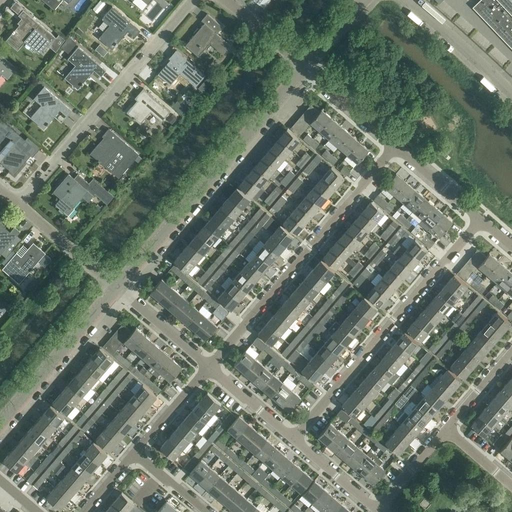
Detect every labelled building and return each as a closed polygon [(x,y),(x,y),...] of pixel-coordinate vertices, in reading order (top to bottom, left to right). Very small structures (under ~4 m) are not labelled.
[(43,0),(54,9),(60,3),(56,0),(65,0),(69,2),(70,0),(43,0)] [(511,0),(482,0),(475,7),(511,45),(511,0)] [(109,25),(99,38),(112,49),(114,47),(116,45),(116,44),(123,36),(121,35),(126,29),(135,36),(140,30),(112,7),(102,19),(109,25)] [(9,36),(6,40),(17,50),(25,41),(39,53),(41,50),(43,52),(49,45),(56,37),(23,9),(18,15),(25,20),(20,25),(19,24),(14,30),(12,32),(9,36)] [(204,23),(185,45),(198,56),(209,43),(222,54),(230,45),(217,33),(222,27),(207,13),(201,20),(204,23)] [(60,35),(53,44),(58,48),(66,39),(60,35)] [(75,42),(69,37),(65,41),(66,42),(71,46),(75,42)] [(357,48),(361,44),(356,39),(352,43),(357,48)] [(107,50),(99,43),(95,48),(103,54),(107,50)] [(75,65),(64,78),(72,84),(73,87),(75,87),(78,89),(81,85),(81,86),(83,83),(89,76),(87,75),(92,69),(101,76),(106,70),(78,46),(67,59),(75,65)] [(195,87),(205,75),(176,50),(169,58),(170,59),(157,74),(170,85),(180,73),(195,87)] [(7,79),(16,67),(0,53),(0,76),(2,74),(7,79)] [(207,77),(203,81),(209,86),(212,81),(207,77)] [(53,115),(58,109),(67,116),(72,110),(44,86),(33,99),(41,105),(30,117),(43,129),(46,125),(47,126),(49,123),(54,116),(53,115)] [(134,98),(137,101),(135,103),(134,103),(126,112),(133,118),(132,118),(134,120),(135,119),(140,124),(150,112),(161,122),(170,111),(143,88),(134,98)] [(310,104),(306,109),(315,117),(319,112),(310,104)] [(302,114),(311,121),(315,117),(306,109),(302,114)] [(321,109),(319,112),(315,117),(311,121),(310,122),(311,122),(320,130),(331,118),(321,109)] [(302,114),(298,118),(307,126),(311,122),(310,122),(311,121),(302,114)] [(176,120),(176,119),(171,116),(171,115),(167,120),(172,124),(176,120)] [(1,118),(0,119),(0,143),(3,146),(0,149),(0,161),(14,174),(30,155),(32,157),(41,147),(39,146),(32,140),(28,136),(25,139),(1,118)] [(298,118),(294,123),(303,131),(307,126),(298,118)] [(331,118),(320,130),(329,138),(340,126),(331,118)] [(299,136),(303,131),(294,123),(290,128),(299,136)] [(329,138),(325,143),(334,151),(339,146),(350,134),(340,126),(329,138)] [(99,142),(90,153),(98,160),(97,161),(99,162),(100,162),(118,178),(135,159),(139,163),(142,159),(138,155),(139,154),(108,128),(102,136),(103,137),(105,138),(101,143),(99,142)] [(279,138),(292,149),(300,140),(287,129),(279,138)] [(303,139),(309,144),(313,139),(307,134),(303,139)] [(359,142),(350,134),(339,146),(348,154),(359,142)] [(271,147),(284,158),(292,149),(279,138),(271,147)] [(319,143),(313,139),(309,144),(314,149),(319,143)] [(368,150),(359,142),(348,154),(357,162),(368,150)] [(271,147),(263,157),(276,168),(280,171),(288,162),(284,158),(271,147)] [(321,155),(327,159),(331,154),(326,149),(321,155)] [(306,152),(301,157),(306,162),(311,156),(306,152)] [(337,159),(331,154),(327,159),(333,164),(337,159)] [(255,166),(268,177),(276,168),(263,157),(255,166)] [(301,168),(306,162),(301,157),(296,163),(301,168)] [(313,158),(309,164),(314,168),(318,163),(313,158)] [(309,164),(303,170),(309,174),(314,168),(309,164)] [(340,171),(346,176),(350,170),(345,165),(340,171)] [(247,175),(260,186),(268,177),(255,166),(247,175)] [(331,167),(323,176),(336,187),(344,178),(331,167)] [(290,170),(285,176),(291,180),(295,175),(290,170)] [(385,186),(394,194),(405,181),(396,173),(385,186)] [(68,215),(74,208),(73,207),(82,197),(88,201),(93,195),(94,194),(107,204),(114,196),(93,178),(89,183),(79,175),(75,180),(68,175),(54,192),(61,198),(56,204),(60,208),(58,209),(63,213),(64,212),(68,215)] [(238,185),(251,196),(260,186),(247,175),(238,185)] [(286,186),(291,180),(285,176),(280,182),(286,186)] [(323,176),(315,185),(328,196),(336,187),(323,176)] [(297,177),(293,182),(298,187),(303,181),(297,177)] [(405,181),(394,194),(404,202),(415,189),(405,181)] [(293,182),(288,188),(293,192),(298,187),(293,182)] [(315,185),(307,195),(320,206),(328,196),(315,185)] [(250,199),(237,188),(229,197),(242,209),(250,199)] [(274,189),(269,195),(275,199),(279,193),(274,189)] [(415,189),(404,202),(413,210),(424,197),(415,189)] [(383,208),(387,202),(378,194),(374,200),(383,208)] [(270,205),(275,199),(269,195),(264,200),(270,205)] [(281,195),(277,201),(282,205),(287,200),(281,195)] [(307,195),(299,204),(312,215),(320,206),(307,195)] [(234,218),(242,209),(229,197),(221,206),(234,218)] [(424,197),(413,210),(423,218),(434,205),(424,197)] [(277,201),(272,207),(277,211),(282,205),(277,201)] [(371,201),(363,211),(376,222),(380,225),(388,216),(384,212),(372,202),(371,201)] [(393,208),(387,202),(383,208),(389,213),(393,208)] [(299,204),(291,213),(304,224),(312,215),(299,204)] [(423,218),(419,222),(428,230),(443,213),(434,205),(423,218)] [(221,206),(213,215),(226,227),(234,218),(221,206)] [(264,211),(260,208),(252,217),(256,220),(264,211)] [(368,231),(376,222),(363,211),(355,220),(368,231)] [(259,223),(263,226),(271,217),(267,213),(259,223)] [(283,223),(296,234),(304,224),(291,213),(283,223)] [(443,213),(428,230),(438,238),(441,234),(452,222),(443,213)] [(396,219),(401,224),(406,219),(400,214),(396,219)] [(226,227),(213,215),(205,224),(219,236),(226,227)] [(248,230),(256,220),(252,217),(244,226),(248,230)] [(401,224),(407,229),(412,224),(406,219),(401,224)] [(355,220),(347,229),(360,240),(368,231),(355,220)] [(0,252),(1,253),(6,257),(7,256),(12,250),(20,241),(15,237),(17,235),(20,231),(15,227),(9,233),(4,229),(5,227),(0,223),(0,252)] [(255,235),(263,226),(259,223),(251,232),(255,235)] [(205,224),(197,233),(211,245),(219,236),(205,224)] [(390,224),(385,230),(390,234),(395,228),(390,224)] [(294,236),(281,225),(273,235),(286,246),(294,236)] [(248,230),(244,226),(236,235),(240,239),(248,230)] [(339,239),(352,250),(360,240),(347,229),(339,239)] [(385,240),(390,234),(385,230),(380,235),(385,240)] [(397,230),(392,236),(398,240),(403,235),(397,230)] [(420,240),(425,234),(419,230),(415,235),(420,240)] [(251,232),(243,241),(247,244),(255,235),(251,232)] [(211,245),(197,233),(189,243),(203,254),(211,245)] [(409,234),(401,243),(402,244),(420,259),(428,250),(415,239),(409,234)] [(420,240),(430,248),(434,242),(425,234),(420,240)] [(240,239),(236,235),(229,244),(232,248),(240,239)] [(278,255),(286,246),(273,235),(265,244),(278,255)] [(393,246),(398,240),(392,236),(388,242),(393,246)] [(339,239),(331,248),(344,259),(352,250),(339,239)] [(235,250),(239,253),(247,244),(243,241),(235,250)] [(10,260),(2,269),(19,283),(32,268),(34,269),(39,263),(37,262),(45,253),(33,242),(28,248),(25,252),(26,253),(22,258),(21,257),(16,252),(16,253),(10,260)] [(374,242),(369,248),(374,253),(379,247),(374,242)] [(189,243),(182,252),(195,263),(203,254),(189,243)] [(401,243),(392,253),(394,255),(398,258),(411,269),(420,259),(402,244),(401,243)] [(232,248),(229,244),(221,254),(225,257),(232,248)] [(265,244),(257,253),(270,264),(278,255),(265,244)] [(323,258),(335,269),(344,259),(331,248),(323,258)] [(374,253),(369,248),(364,254),(369,258),(374,253)] [(381,249),(376,255),(381,260),(387,253),(381,249)] [(482,261),(486,257),(477,249),(473,254),(482,261)] [(235,250),(228,259),(231,263),(239,253),(235,250)] [(195,263),(182,252),(174,261),(187,273),(195,263)] [(270,264),(257,253),(249,262),(262,273),(270,264)] [(486,257),(482,261),(479,266),(488,274),(499,261),(489,253),(486,257)] [(225,257),(221,254),(213,263),(217,266),(225,257)] [(473,254),(469,259),(478,266),(479,266),(482,261),(473,254)] [(377,265),(381,260),(376,255),(372,260),(377,265)] [(398,258),(390,268),(403,279),(411,269),(398,258)] [(220,268),(224,272),(231,263),(228,259),(220,268)] [(478,266),(469,259),(465,263),(474,271),(478,266)] [(313,269),(326,281),(334,271),(321,260),(313,269)] [(358,261),(353,267),(358,272),(363,265),(358,261)] [(499,261),(488,274),(497,282),(508,269),(499,261)] [(249,262),(241,271),(254,282),(262,273),(249,262)] [(213,263),(205,272),(209,275),(217,266),(213,263)] [(465,263),(461,268),(470,276),(474,271),(465,263)] [(173,265),(170,269),(179,277),(183,273),(173,265)] [(353,277),(358,272),(353,267),(348,272),(353,277)] [(365,267),(360,273),(365,278),(371,272),(365,267)] [(212,278),(216,281),(224,272),(220,268),(212,278)] [(403,279),(390,268),(382,277),(395,288),(403,279)] [(457,273),(466,281),(470,276),(461,268),(457,273)] [(313,269),(305,278),(318,290),(323,294),(331,285),(326,281),(313,269)] [(511,272),(508,269),(497,282),(507,290),(511,283),(511,272)] [(254,282),(241,271),(234,280),(246,291),(254,282)] [(209,275),(205,272),(197,281),(201,284),(209,275)] [(183,273),(179,277),(188,285),(192,281),(183,273)] [(361,283),(365,278),(360,273),(356,279),(361,283)] [(446,284),(459,295),(467,286),(454,274),(446,284)] [(382,277),(375,286),(388,297),(395,288),(382,277)] [(204,287),(208,290),(216,281),(212,278),(204,287)] [(297,288),(311,299),(318,290),(305,278),(297,288)] [(162,279),(150,292),(159,300),(171,287),(162,279)] [(469,284),(475,289),(479,283),(474,279),(469,284)] [(234,280),(226,290),(239,300),(246,291),(234,280)] [(344,280),(336,289),(340,293),(348,283),(344,280)] [(192,281),(188,285),(198,293),(201,288),(192,281)] [(485,288),(479,283),(475,289),(481,294),(485,288)] [(438,293),(451,304),(459,295),(446,284),(438,293)] [(342,295),(346,298),(354,288),(350,285),(342,295)] [(388,297),(375,286),(367,295),(379,306),(388,297)] [(171,287),(159,300),(169,308),(180,294),(171,287)] [(201,288),(198,293),(207,301),(210,296),(201,288)] [(289,297),(303,308),(311,299),(297,288),(289,297)] [(340,293),(336,289),(328,298),(332,302),(340,293)] [(239,300),(226,290),(218,299),(231,310),(239,300)] [(19,292),(13,299),(20,305),(21,305),(26,299),(19,292)] [(430,302),(444,314),(451,304),(438,293),(430,302)] [(180,294),(169,308),(178,316),(189,302),(180,294)] [(488,300),(494,305),(498,299),(493,294),(488,300)] [(338,307),(346,298),(342,295),(335,304),(338,307)] [(478,295),(470,304),(473,307),(481,298),(478,295)] [(210,296),(207,301),(216,308),(219,304),(210,296)] [(282,306),(295,317),(303,308),(289,297),(282,306)] [(364,297),(356,306),(369,318),(377,308),(364,297)] [(324,311),(332,302),(328,298),(321,308),(324,311)] [(504,304),(498,299),(494,305),(499,309),(504,304)] [(2,304),(11,312),(14,308),(5,300),(2,304)] [(476,309),(479,312),(487,303),(484,300),(476,309)] [(189,302),(178,316),(187,324),(198,310),(189,302)] [(436,323),(444,314),(430,302),(422,311),(436,323)] [(219,304),(216,308),(213,312),(222,320),(229,312),(219,304)] [(335,304),(327,313),(331,316),(338,307),(335,304)] [(473,307),(470,304),(462,314),(465,316),(473,307)] [(287,326),(295,317),(282,306),(274,315),(287,326)] [(362,327),(369,318),(356,306),(348,315),(362,327)] [(317,320),(324,311),(321,308),(313,317),(317,320)] [(468,318),(471,321),(479,312),(476,309),(468,318)] [(198,310),(187,324),(196,331),(208,318),(198,310)] [(428,332),(436,323),(422,311),(415,320),(428,332)] [(465,316),(462,314),(459,311),(451,320),(454,323),(457,325),(465,316)] [(498,312),(489,321),(503,333),(511,323),(498,312)] [(323,325),(331,316),(327,313),(319,322),(323,325)] [(279,335),(287,326),(274,315),(266,324),(279,335)] [(348,315),(340,325),(354,336),(362,327),(348,315)] [(309,329),(317,320),(313,317),(305,326),(309,329)] [(208,318),(196,331),(205,339),(217,326),(208,318)] [(460,328),(463,330),(471,321),(468,318),(460,328)] [(420,341),(428,332),(415,320),(407,330),(420,341)] [(336,321),(328,330),(333,334),(346,345),(354,336),(340,325),(336,321)] [(495,342),(503,333),(489,321),(482,330),(495,342)] [(319,322),(311,331),(315,334),(323,325),(319,322)] [(457,325),(454,323),(447,332),(450,334),(457,325)] [(122,324),(118,328),(128,336),(132,332),(122,324)] [(271,345),(279,335),(266,324),(258,333),(271,345)] [(309,329),(305,326),(297,335),(301,338),(309,329)] [(136,327),(132,332),(128,336),(124,341),(133,349),(145,335),(136,327)] [(118,328),(114,333),(124,341),(128,336),(118,328)] [(452,337),(455,339),(463,330),(460,328),(452,337)] [(487,351),(495,342),(482,330),(474,339),(487,351)] [(303,340),(307,343),(315,334),(311,331),(303,340)] [(405,332),(397,341),(410,353),(418,343),(405,332)] [(114,333),(110,337),(120,345),(124,341),(114,333)] [(333,334),(325,343),(338,354),(346,345),(333,334)] [(154,343),(145,335),(133,349),(142,357),(154,343)] [(293,347),(301,338),(297,335),(289,344),(293,347)] [(110,337),(107,342),(116,350),(120,345),(110,337)] [(257,337),(253,342),(262,350),(263,349),(267,345),(257,337)] [(444,346),(447,348),(455,339),(452,337),(444,346)] [(474,339),(466,348),(479,360),(487,351),(474,339)] [(303,340),(295,349),(299,353),(307,343),(303,340)] [(402,362),(410,353),(397,341),(389,350),(402,362)] [(433,344),(429,349),(431,350),(434,353),(442,343),(439,341),(435,346),(433,344)] [(112,354),(116,350),(107,342),(103,346),(112,354)] [(142,357),(151,365),(163,351),(154,343),(142,357)] [(330,363),(338,354),(325,343),(317,352),(330,363)] [(285,357),(293,347),(289,344),(281,353),(285,357)] [(267,345),(263,349),(272,357),(276,353),(267,345)] [(250,346),(234,364),(243,372),(255,359),(259,354),(250,346)] [(439,358),(447,348),(444,346),(436,355),(439,358)] [(113,360),(100,348),(92,357),(105,369),(113,360)] [(472,369),(479,360),(466,348),(458,358),(472,369)] [(287,359),(291,362),(299,353),(295,349),(287,359)] [(125,359),(116,350),(112,354),(122,362),(125,359)] [(389,350),(381,360),(399,375),(399,376),(407,366),(402,362),(389,350)] [(157,377),(160,373),(172,359),(163,351),(151,365),(157,369),(153,373),(157,377)] [(317,352),(309,361),(323,373),(330,363),(317,352)] [(281,364),(285,360),(276,353),(272,357),(281,364)] [(432,355),(429,353),(421,362),(424,365),(432,355)] [(105,369),(92,357),(84,366),(98,378),(105,369)] [(434,357),(426,367),(429,369),(437,360),(434,357)] [(464,378),(472,369),(458,358),(450,367),(464,378)] [(134,366),(125,359),(122,362),(131,370),(134,366)] [(160,373),(170,380),(170,381),(182,367),(172,359),(160,373)] [(255,359),(243,372),(253,380),(264,366),(255,359)] [(291,372),(294,368),(285,360),(281,364),(291,372)] [(386,380),(391,384),(399,375),(381,360),(373,369),(386,380)] [(315,382),(323,373),(309,361),(301,370),(315,382)] [(424,365),(421,362),(413,371),(416,374),(424,365)] [(98,378),(84,366),(76,375),(90,387),(98,378)] [(134,366),(131,370),(140,378),(143,374),(147,370),(143,366),(139,371),(134,366)] [(262,388),(273,374),(264,366),(253,380),(262,388)] [(419,376),(422,379),(429,369),(426,367),(419,376)] [(123,368),(115,377),(119,380),(127,371),(123,368)] [(291,372),(300,380),(303,376),(294,368),(291,372)] [(373,369),(365,378),(379,389),(386,380),(373,369)] [(448,369),(440,379),(454,390),(462,381),(448,369)] [(413,371),(405,380),(408,383),(416,374),(413,371)] [(121,382),(125,385),(133,376),(129,373),(121,382)] [(140,378),(149,386),(152,382),(143,374),(140,378)] [(282,382),(273,374),(262,388),(271,395),(282,382)] [(76,375),(68,384),(82,396),(87,401),(95,392),(90,387),(76,375)] [(300,380),(309,388),(313,384),(303,376),(300,380)] [(414,388),(422,379),(419,376),(411,385),(414,388)] [(119,380),(115,377),(107,386),(111,389),(119,380)] [(282,382),(271,395),(280,403),(291,390),(296,384),(287,377),(282,382)] [(357,387),(371,398),(379,389),(365,378),(357,387)] [(432,388),(446,399),(454,390),(440,379),(432,388)] [(502,388),(511,396),(511,380),(510,379),(502,388)] [(138,380),(130,389),(135,393),(149,405),(157,396),(138,380)] [(408,383),(405,380),(397,389),(400,392),(408,383)] [(114,391),(117,394),(125,385),(121,382),(114,391)] [(162,390),(152,382),(149,386),(158,394),(162,390)] [(82,396),(68,384),(60,393),(74,405),(82,396)] [(411,385),(403,394),(408,399),(416,390),(414,388),(411,385)] [(103,399),(111,389),(107,386),(99,395),(103,399)] [(357,387),(350,396),(363,408),(371,398),(357,387)] [(400,392),(397,389),(395,387),(387,396),(389,398),(392,401),(400,392)] [(438,408),(446,399),(432,388),(424,397),(438,408)] [(511,396),(502,388),(494,397),(508,409),(511,404),(511,396)] [(289,411),(301,398),(291,390),(280,403),(289,411)] [(106,400),(109,404),(117,394),(114,391),(106,400)] [(213,413),(221,404),(207,392),(199,402),(213,413)] [(60,393),(52,403),(72,419),(80,410),(74,405),(60,393)] [(141,415),(149,405),(135,393),(127,403),(141,415)] [(400,408),(408,399),(403,394),(395,403),(398,406),(400,408)] [(95,408),(103,399),(99,395),(92,404),(95,408)] [(355,417),(363,408),(350,396),(342,405),(355,417)] [(430,418),(438,408),(424,397),(417,406),(430,418)] [(500,418),(508,409),(494,397),(487,406),(500,418)] [(392,401),(389,398),(382,408),(385,410),(392,401)] [(98,409),(102,413),(109,404),(106,400),(98,409)] [(411,401),(403,410),(404,411),(422,427),(430,418),(417,406),(411,401)] [(199,402),(191,411),(209,426),(217,417),(213,413),(199,402)] [(141,415),(127,403),(119,412),(133,424),(141,415)] [(390,415),(398,406),(395,403),(387,412),(390,415)] [(88,417),(95,408),(92,404),(84,413),(88,417)] [(50,405),(42,414),(56,426),(64,417),(50,405)] [(487,406),(479,415),(492,427),(500,418),(487,406)] [(385,410),(382,408),(374,417),(377,419),(385,410)] [(90,419),(94,422),(102,413),(98,409),(90,419)] [(336,415),(346,422),(348,420),(350,417),(341,409),(336,415)] [(191,411),(184,420),(197,431),(202,435),(209,426),(191,411)] [(404,411),(396,420),(401,424),(414,436),(422,427),(404,411)] [(119,412),(111,421),(125,433),(133,424),(119,412)] [(235,416),(231,412),(222,422),(227,425),(235,416)] [(382,424),(390,415),(387,412),(379,422),(382,424)] [(80,426),(88,417),(84,413),(76,423),(80,426)] [(48,435),(56,426),(42,414),(34,423),(48,435)] [(227,429),(237,437),(248,423),(239,415),(227,429)] [(484,437),(492,427),(479,415),(471,425),(484,437)] [(350,417),(348,420),(357,428),(360,425),(350,417)] [(377,419),(374,417),(366,426),(369,429),(377,419)] [(82,428),(86,431),(94,422),(90,419),(82,428)] [(184,420),(176,429),(189,441),(197,431),(184,420)] [(111,421),(103,430),(117,442),(125,433),(111,421)] [(219,434),(227,425),(222,422),(215,431),(219,434)] [(330,422),(318,436),(327,444),(339,430),(330,422)] [(374,434),(382,424),(379,422),(371,431),(374,434)] [(34,423),(27,432),(41,444),(48,435),(34,423)] [(257,431),(248,423),(237,437),(246,445),(257,431)] [(407,445),(414,436),(401,424),(393,433),(407,445)] [(78,428),(74,425),(66,434),(70,438),(78,428)] [(360,425),(357,428),(366,436),(369,433),(360,425)] [(511,428),(511,427),(503,436),(506,439),(511,431),(511,428)] [(168,438),(181,450),(189,441),(176,429),(168,438)] [(72,440),(76,443),(84,434),(80,430),(72,440)] [(117,442),(103,430),(95,439),(109,451),(117,442)] [(339,430),(327,444),(336,452),(348,438),(339,430)] [(215,431),(207,440),(211,443),(219,434),(215,431)] [(246,445),(255,453),(266,439),(257,431),(246,445)] [(33,453),(41,444),(27,432),(19,442),(33,453)] [(369,433),(366,436),(375,443),(378,440),(369,433)] [(399,454),(407,445),(393,433),(385,443),(399,454)] [(62,447),(70,438),(66,434),(58,444),(62,447)] [(506,439),(503,436),(501,434),(493,443),(498,448),(506,439)] [(500,450),(509,458),(511,455),(511,436),(500,450)] [(160,447),(173,459),(181,450),(168,438),(160,447)] [(357,446),(348,438),(336,452),(345,460),(357,446)] [(224,451),(228,447),(218,439),(215,443),(224,451)] [(275,447),(266,439),(255,453),(264,460),(275,447)] [(64,449),(68,452),(76,443),(72,440),(64,449)] [(211,443),(207,440),(199,449),(203,452),(211,443)] [(378,440),(375,443),(384,451),(387,448),(378,440)] [(19,442),(11,451),(25,463),(33,453),(19,442)] [(93,442),(85,451),(99,463),(107,454),(93,442)] [(62,447),(58,444),(50,453),(54,456),(62,447)] [(210,449),(219,457),(222,453),(213,445),(210,449)] [(357,446),(345,460),(355,468),(366,454),(357,446)] [(233,459),(237,455),(228,447),(224,451),(233,459)] [(275,447),(264,460),(273,468),(284,455),(284,454),(285,453),(280,448),(279,450),(275,447)] [(56,458),(60,461),(68,452),(64,449),(56,458)] [(199,449),(191,458),(195,462),(203,452),(199,449)] [(366,454),(355,468),(364,476),(376,462),(379,458),(370,450),(366,454)] [(17,472),(25,463),(11,451),(3,460),(17,472)] [(99,463),(85,451),(78,460),(91,472),(99,463)] [(46,465),(54,456),(50,453),(42,462),(46,465)] [(219,457),(228,465),(231,461),(222,453),(219,457)] [(243,467),(246,463),(237,455),(233,459),(243,467)] [(294,463),(284,455),(273,468),(282,476),(294,463)] [(48,467),(52,470),(60,461),(56,458),(48,467)] [(191,458),(183,467),(187,471),(195,462),(191,458)] [(376,462),(364,476),(373,484),(385,470),(379,465),(383,461),(379,458),(376,462)] [(189,473),(199,481),(210,467),(201,459),(189,473)] [(84,481),(91,472),(78,460),(70,469),(84,481)] [(231,461),(228,465),(237,473),(241,469),(231,461)] [(42,462),(35,471),(38,474),(46,465),(42,462)] [(252,474),(255,471),(246,463),(243,467),(252,474)] [(282,476),(291,484),(303,470),(294,463),(282,476)] [(41,476),(44,479),(52,470),(48,467),(41,476)] [(199,481),(208,489),(219,475),(210,467),(199,481)] [(76,490),(84,481),(70,469),(62,478),(76,490)] [(237,473),(246,481),(250,477),(241,469),(237,473)] [(312,478),(303,470),(291,484),(301,492),(312,478)] [(38,474),(35,471),(27,480),(30,484),(38,474)] [(261,482),(264,479),(255,471),(252,474),(261,482)] [(208,489),(217,496),(229,483),(219,475),(208,489)] [(36,489),(37,489),(44,479),(41,476),(33,485),(36,489)] [(246,481),(255,488),(259,485),(250,477),(246,481)] [(68,499),(76,490),(62,478),(54,488),(68,499)] [(270,490),(273,486),(264,479),(261,482),(270,490)] [(314,480),(303,494),(312,502),(324,488),(314,480)] [(217,496),(226,504),(238,491),(229,483),(217,496)] [(255,488),(265,496),(268,492),(259,485),(255,488)] [(279,498),(282,494),(273,486),(270,490),(279,498)] [(46,497),(60,509),(68,499),(54,488),(46,497)] [(333,496),(324,488),(312,502),(321,510),(333,496)] [(226,504),(235,511),(247,499),(238,491),(226,504)] [(122,492),(114,502),(125,511),(126,511),(134,503),(122,492)] [(268,492),(265,496),(274,504),(277,500),(268,492)] [(288,506),(292,502),(282,494),(279,498),(288,506)] [(333,496),(321,510),(324,511),(334,511),(342,504),(333,496)] [(235,511),(251,511),(256,506),(247,499),(235,511)] [(172,511),(176,508),(166,500),(156,511),(172,511)] [(283,511),(286,508),(277,500),(274,504),(283,511)] [(106,511),(125,511),(114,502),(105,511),(106,511)] [(266,511),(269,510),(259,502),(256,506),(251,511),(266,511)]
